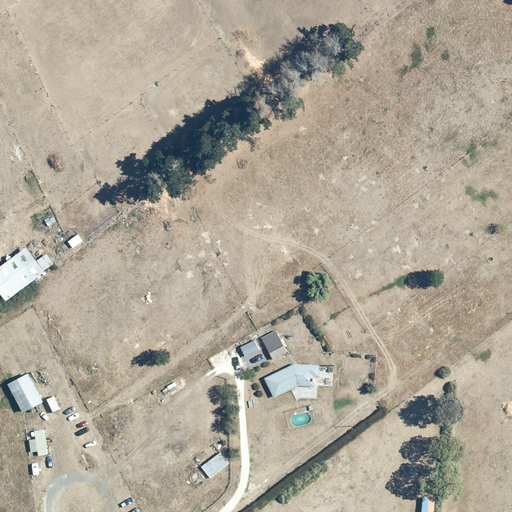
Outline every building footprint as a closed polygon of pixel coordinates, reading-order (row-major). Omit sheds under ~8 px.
[(47,270),(29,245),(0,266),(0,288),(8,299),(47,270)] [(289,351),(278,330),(264,337),(274,358),(289,351)] [(243,345),(248,356),(262,350),(257,339),(243,345)] [(317,376),(317,375),(321,375),(321,363),(295,364),(267,377),(276,396),(302,384),(316,385),(317,376)] [(46,400),(31,371),(11,382),(26,410),(46,400)] [(176,381),(168,386),(172,392),(180,388),(176,381)] [(51,452),(46,427),(35,430),(36,435),(30,437),(33,451),(39,450),(40,454),(51,452)] [(230,463),(221,451),(203,465),(212,477),(230,463)]
